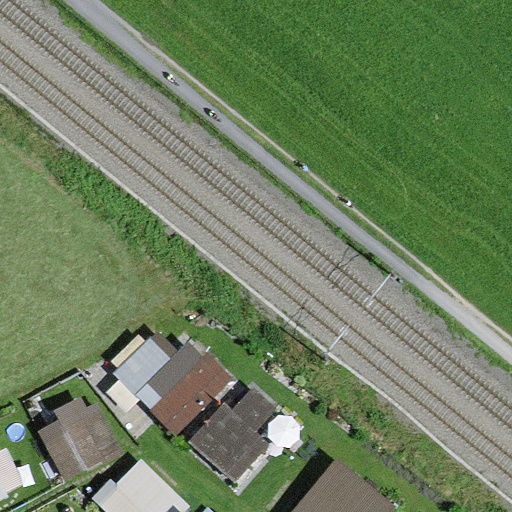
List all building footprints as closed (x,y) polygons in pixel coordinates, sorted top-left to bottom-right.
[(236,381),(202,314),(127,351),(160,419),(236,381)] [(191,429),(235,475),(296,417),(251,371),(191,429)] [(95,385),(39,411),(66,472),(123,447),(95,385)] [(0,489),(18,481),(0,442),(0,489)] [(284,511),(372,511),(393,485),(337,442),(284,511)] [(121,511),(171,511),(190,494),(144,446),(99,489),(121,511)]
